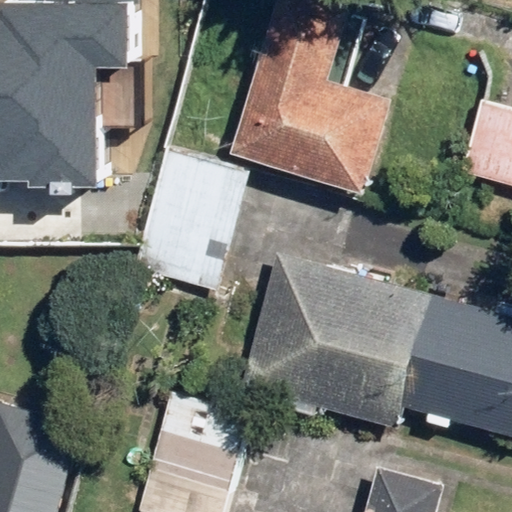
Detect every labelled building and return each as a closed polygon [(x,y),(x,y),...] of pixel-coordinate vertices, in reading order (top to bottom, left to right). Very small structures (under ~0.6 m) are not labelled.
[(0,0),(0,148),(15,148),(15,167),(120,164),(117,50),(157,48),(155,0),(0,0)] [(399,100),(336,84),(356,5),(336,0),(261,0),(221,158),(374,197),(399,100)] [(511,108),(483,102),(464,176),(511,187),(511,108)] [(252,182),(169,161),(140,274),(224,295),(252,182)] [(511,313),(280,255),(248,383),(279,391),(276,404),(317,414),(320,401),(401,421),(404,409),(511,436),(511,313)] [(144,511),(228,511),(254,413),(171,392),(141,511),(144,511)] [(63,511),(87,421),(0,399),(0,511),(63,511)] [(440,511),(449,480),(379,462),(366,511),(440,511)]
